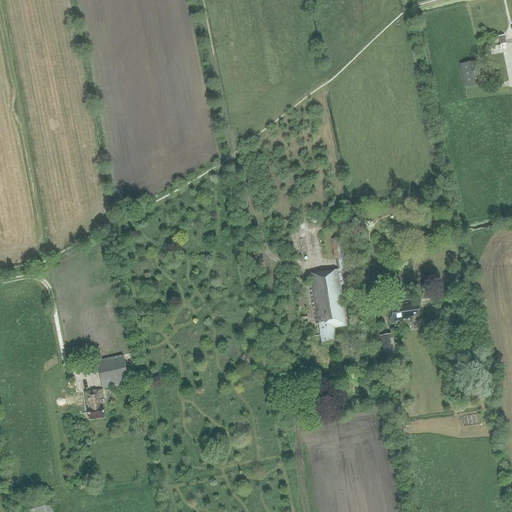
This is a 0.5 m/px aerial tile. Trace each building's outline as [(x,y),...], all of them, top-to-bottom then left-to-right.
[(460,64),(465,88),(481,84),(476,61),(460,64)] [(345,290),(357,288),(349,237),(331,239),(334,259),(336,259),(337,270),(308,274),(315,324),(318,323),(321,345),(335,343),(333,328),(347,326),(341,286),(344,285),(345,290)] [(401,289),(403,301),(413,299),(412,288),(401,289)] [(411,317),(420,316),(418,305),(409,306),(409,303),(386,306),(388,323),(412,320),(411,317)] [(383,361),(396,358),(392,334),(379,336),(383,361)] [(125,383),(129,382),(123,355),(96,361),(102,388),(114,385),(115,390),(126,388),(125,383)] [(89,420),(104,418),(102,404),(104,404),(102,390),(84,393),(87,408),(89,420)] [(24,503),(27,511),(52,511),(48,496),(24,503)]
